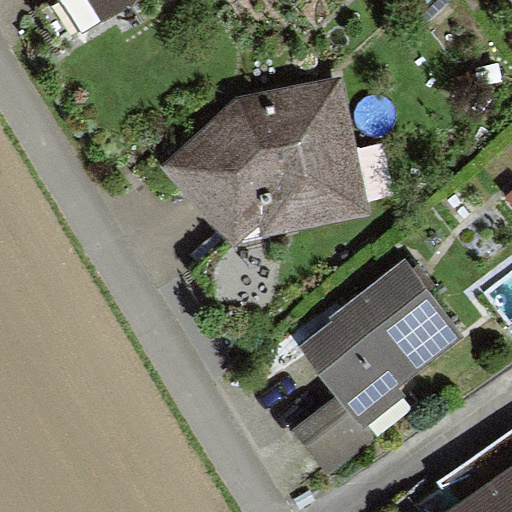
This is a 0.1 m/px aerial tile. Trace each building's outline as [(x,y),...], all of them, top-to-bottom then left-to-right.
[(69,0),(84,24),(121,0),(69,0)] [(399,0),(418,22),(443,0),(399,0)] [(370,207),(342,68),(238,90),(164,156),(236,237),(258,217),(260,229),(370,207)] [(407,257),(301,337),(338,385),(291,421),(327,469),(377,432),(365,417),(405,386),(396,375),(460,327),(407,257)] [(511,511),(511,456),(433,511),(511,511)]
